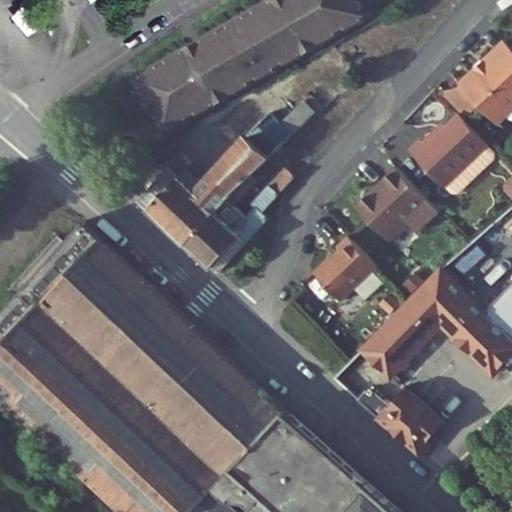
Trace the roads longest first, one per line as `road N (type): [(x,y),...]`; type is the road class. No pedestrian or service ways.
road 1 (residential): [(242,323),(279,277),(317,177),(483,0)]
road 2 (tertiary): [(5,107),(242,323)]
road 3 (tertiary): [(242,323),(462,511)]
road 4 (residential): [(186,0),(5,107)]
